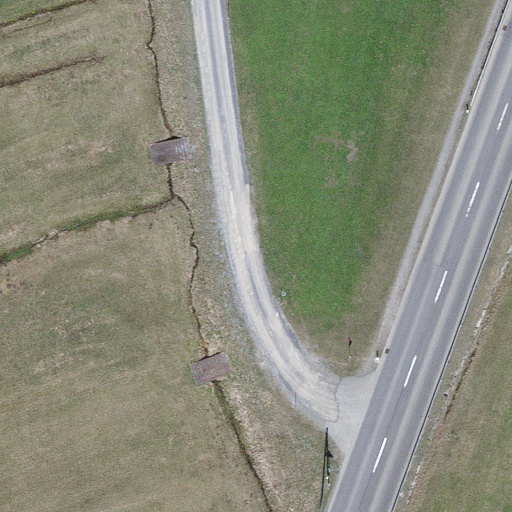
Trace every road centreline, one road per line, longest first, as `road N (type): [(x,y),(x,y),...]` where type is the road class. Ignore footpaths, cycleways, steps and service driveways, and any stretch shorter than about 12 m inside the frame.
road 1 (track): [(208,0),(234,209),(264,316),(309,383),(391,421)]
road 2 (secondary): [(358,511),(511,90)]
